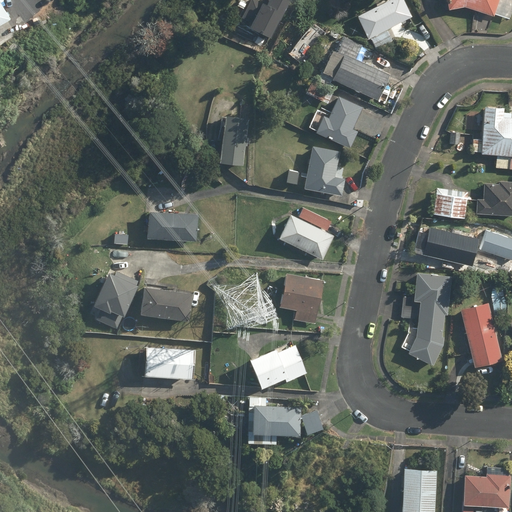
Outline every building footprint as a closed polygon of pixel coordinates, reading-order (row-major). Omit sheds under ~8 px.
[(72,0),(81,9),(91,0),(72,0)] [(247,26),(270,37),(287,0),(266,0),(265,3),(259,0),(248,0),(240,18),(249,22),(247,26)] [(403,0),(382,0),(355,14),(368,38),(370,37),(376,48),(392,40),(386,29),(412,15),(403,0)] [(511,0),(445,0),(447,8),(462,5),(493,15),(494,14),(508,19),(511,6),(511,0)] [(0,8),(0,31),(10,25),(0,8)] [(289,54),(301,63),(322,37),(310,27),(289,54)] [(362,44),(344,36),(336,52),(331,49),(320,71),(331,76),(330,77),(377,99),(390,73),(356,57),(362,44)] [(313,77),(305,92),(326,104),(334,89),(313,77)] [(327,116),(322,114),(314,131),(349,147),(355,134),(357,135),(362,122),(356,119),(362,106),(338,94),(327,116)] [(503,106),(483,105),(479,153),(496,154),(495,167),(511,167),(511,116),(510,116),(510,112),(503,111),(503,106)] [(248,117),(224,114),(218,161),(242,164),(244,145),(246,145),(247,137),(246,136),(248,117)] [(339,150),(311,145),(303,187),(341,194),(344,178),(335,176),(339,150)] [(298,171),(286,170),(285,181),(296,183),(298,171)] [(482,198),(476,197),(475,212),(511,214),(511,181),(498,180),(498,183),(483,181),(482,198)] [(466,191),(436,187),(433,213),(463,217),(466,191)] [(198,213),(148,209),(145,237),(196,241),(198,213)] [(334,235),(289,213),(277,237),(322,259),(334,235)] [(477,238),(428,226),(421,254),(470,265),(477,238)] [(511,257),(511,237),(487,229),(480,249),(511,260),(511,257)] [(108,270),(92,303),(100,307),(95,318),(117,328),(138,280),(115,270),(114,273),(108,270)] [(451,275),(416,271),(413,297),(403,296),(401,317),(418,318),(416,335),(407,352),(432,364),(442,344),(443,336),(441,335),(443,313),(447,313),(451,275)] [(323,280),(286,272),(278,306),(295,309),(293,319),(314,323),(323,280)] [(192,293),(143,284),(138,312),(187,321),(192,293)] [(503,298),(491,301),(496,318),(508,315),(503,298)] [(488,301),(459,308),(473,366),(501,359),(488,301)] [(287,343),(248,358),(258,386),(283,377),(284,380),(305,372),(295,343),(288,346),(287,343)] [(193,349),(146,345),(144,373),(191,377),(193,349)] [(266,398),(249,396),(246,441),(275,443),(275,433),(299,435),(301,406),(265,404),(266,398)] [(317,410),(301,414),(306,433),(323,428),(317,410)] [(333,461),(300,447),(296,457),(294,456),(282,484),(291,488),(290,490),(315,501),(333,461)] [(356,462),(336,506),(349,511),(365,511),(382,474),(356,462)] [(432,511),(436,469),(403,466),(399,511),(432,511)] [(485,476),(464,474),(461,503),(508,507),(511,474),(486,472),(485,476)]
